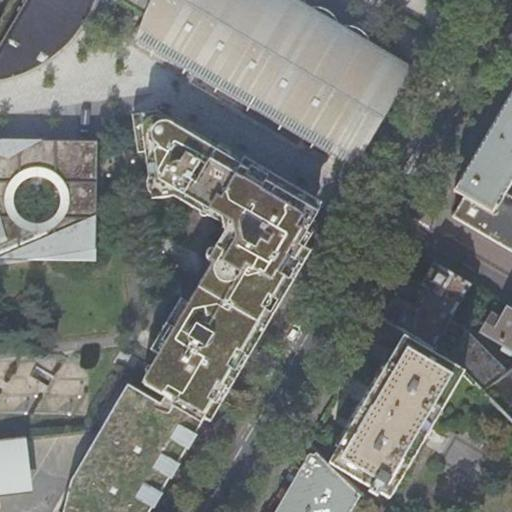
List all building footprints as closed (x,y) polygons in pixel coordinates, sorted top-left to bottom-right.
[(0,0),(0,80),(18,76),(39,67),(55,56),(72,39),(99,0),(0,0)] [(381,64),(386,55),(290,0),(120,0),(118,6),(148,23),(135,45),(199,83),(200,85),(198,90),(290,144),(295,138),(326,157),(341,129),(356,138),(356,141),(366,147),(406,78),(381,64)] [(511,92),(501,110),(454,191),(456,193),(463,198),(452,216),(509,250),(511,251),(511,198),(504,193),(511,178),(511,92)] [(247,171),(248,167),(226,154),(223,158),(181,133),(176,130),(178,125),(155,112),(132,115),(136,151),(142,152),(145,174),(150,177),(146,182),(148,194),(153,197),(172,195),(190,206),(198,205),(210,212),(217,216),(224,234),(209,260),(219,267),(209,284),(259,313),(262,309),(266,311),(272,307),(277,299),(289,279),(286,276),(286,275),(292,273),(294,270),(293,264),(294,262),(298,263),(306,250),(303,248),(303,247),(311,233),(312,231),(314,232),(318,224),(298,213),(300,208),(303,210),(307,201),(266,177),(263,180),(259,173),(255,171),(248,172),(247,171)] [(226,154),(178,125),(176,130),(181,133),(223,158),(226,154)] [(95,141),(0,139),(0,257),(94,261),(95,141)] [(210,212),(198,205),(190,206),(207,216),(210,212)] [(483,392),(506,373),(468,336),(467,334),(469,331),(449,320),(454,310),(462,314),(470,299),(463,294),(469,285),(434,264),(423,285),(427,288),(424,294),(414,313),(408,311),(398,327),(405,333),(446,356),(462,373),(483,392)] [(259,313),(209,284),(195,308),(244,337),(259,313)] [(478,298),(481,292),(476,289),(472,295),(478,298)] [(238,349),(244,337),(195,308),(184,302),(179,302),(158,337),(158,338),(165,343),(158,354),(150,368),(166,379),(158,393),(170,400),(184,403),(188,406),(186,410),(204,421),(215,405),(212,402),(213,400),(220,397),(221,394),(220,388),(221,387),(224,388),(235,371),(232,367),(233,365),(238,365),(240,362),(239,356),(240,354),(244,355),(245,354),(238,349)] [(511,309),(508,307),(499,321),(495,318),(490,319),(484,330),(484,333),(511,348),(511,309)] [(446,356),(405,333),(389,359),(330,465),(368,489),(367,493),(376,498),(378,495),(387,500),(462,373),(446,356)] [(165,343),(158,338),(151,349),(158,354),(165,343)] [(511,367),(506,373),(483,392),(505,413),(511,407),(511,367)] [(166,379),(150,368),(141,383),(158,393),(166,379)] [(0,480),(0,511),(150,511),(155,504),(184,455),(204,421),(186,410),(181,408),(178,413),(144,392),(87,487),(97,494),(86,511),(0,511),(0,493),(2,493),(0,481),(0,480)] [(354,511),(362,498),(330,465),(318,455),(315,458),(310,457),(301,471),(295,468),(274,504),(269,511),(354,511)] [(86,511),(97,494),(87,487),(80,511),(86,511)]
